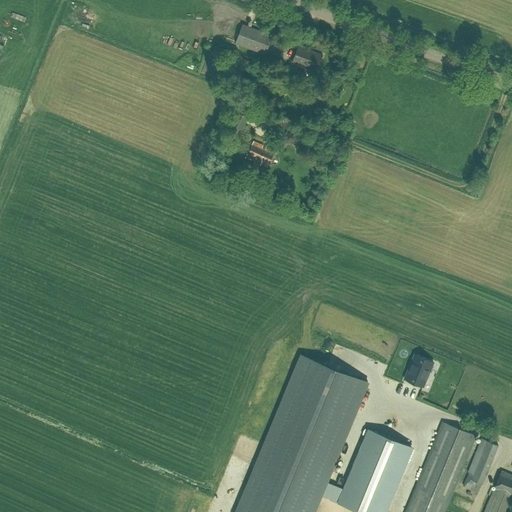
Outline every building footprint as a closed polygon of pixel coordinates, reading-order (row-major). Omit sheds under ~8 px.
[(272,35),(243,23),(235,42),(264,54),(272,35)] [(321,54),(298,45),(292,61),(315,70),(321,54)] [(248,118),(236,113),(228,131),(240,136),(248,118)] [(263,147),(252,142),(246,156),(256,160),(256,159),(259,160),(258,163),(266,166),(274,150),(266,147),(265,149),(263,148),(263,147)] [(276,182),(270,179),(266,189),(272,192),(276,182)] [(413,352),(403,377),(422,385),(432,360),(413,352)] [(369,381),(299,353),(234,511),(314,511),(321,496),(337,502),(343,488),(328,482),(369,381)] [(442,511),(473,435),(444,423),(408,511),(442,511)] [(337,502),(360,511),(384,511),(411,446),(368,428),(343,488),(337,502)] [(498,445),(481,438),(467,472),(468,473),(463,486),(477,492),(481,483),(482,484),(498,445)] [(511,475),(502,471),(494,490),(485,511),(508,511),(511,504),(511,475)] [(456,501),(455,504),(471,511),(472,507),(456,501)]
